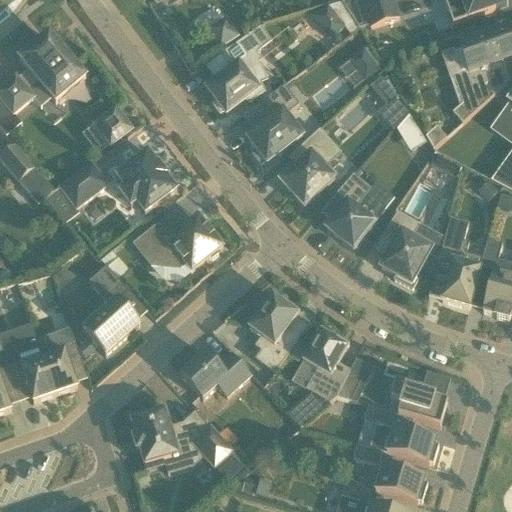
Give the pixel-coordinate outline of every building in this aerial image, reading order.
[(369,29),(370,32),(399,22),(391,0),(360,0),(359,0),(358,0),(355,1),(344,5),(360,32),(369,29)] [(442,0),(452,27),(508,8),(504,0),(442,0)] [(345,31),(329,9),(328,8),(312,20),(329,43),(345,31)] [(238,40),(229,25),(210,37),(219,52),(238,40)] [(503,66),(511,62),(511,44),(508,33),(493,39),(492,35),(480,40),(481,43),(460,52),(460,53),(470,78),(454,84),(462,108),(460,109),(452,116),(462,127),(510,86),(509,84),(493,98),(485,89),(490,85),(489,84),(485,72),(503,66)] [(56,106),(85,82),(63,55),(50,38),(32,53),(20,63),(28,73),(17,83),(16,81),(0,94),(0,101),(13,118),(33,101),(28,95),(39,86),(56,106)] [(207,93),(213,101),(215,104),(213,108),(220,117),(224,116),(226,119),(246,103),(250,106),(264,95),(258,82),(251,85),(244,77),(262,64),(256,57),(261,53),(249,38),(220,59),(231,75),(207,93)] [(363,52),(356,58),(372,79),(380,73),(379,72),(364,53),(363,52)] [(394,96),(382,82),(381,81),(370,90),(387,109),(395,102),(398,100),(394,96)] [(284,89),(257,110),(266,121),(264,123),(267,127),(247,143),(256,154),(252,157),(261,168),(265,165),(267,168),(293,148),(302,141),(292,127),(286,119),(299,109),(284,89)] [(95,128),(110,149),(131,133),(115,112),(95,128)] [(409,119),(397,134),(402,142),(418,133),(409,119)] [(436,130),(425,140),(433,153),(446,142),(436,130)] [(298,170),(281,187),(304,212),(335,184),(323,171),(339,156),(319,134),(290,161),(298,170)] [(15,150),(0,162),(0,163),(19,186),(34,173),(15,150)] [(145,219),(177,195),(166,181),(168,180),(160,169),(158,170),(148,156),(116,181),(145,219)] [(456,182),(461,172),(436,160),(431,170),(456,182)] [(60,193),(76,213),(108,189),(92,169),(60,193)] [(354,179),(321,216),(322,217),(326,211),(337,220),(326,234),(353,255),(374,228),(356,213),(372,193),(354,179)] [(490,185),(481,192),(491,203),(499,195),(490,185)] [(418,229),(398,218),(375,251),(389,259),(381,273),(395,281),(394,284),(412,294),(418,285),(415,283),(420,274),(429,259),(431,254),(410,243),(418,229)] [(165,286),(186,269),(191,276),(209,262),(212,263),(218,258),(218,255),(223,251),(198,220),(180,235),(168,221),(134,248),(149,267),(165,286)] [(450,222),(447,234),(444,243),(440,259),(454,263),(443,303),(442,305),(469,313),(470,310),(481,270),(480,270),(482,263),(467,259),(468,255),(466,255),(469,247),(463,245),(468,227),(450,222)] [(509,326),(511,314),(511,268),(506,267),(498,265),(502,249),(497,247),(487,245),(482,263),(480,270),(481,270),(494,274),(483,314),(482,316),(497,320),(496,322),(509,326)] [(429,259),(420,274),(434,281),(439,264),(429,259)] [(89,286),(110,310),(83,334),(105,360),(140,329),(132,320),(143,311),(106,270),(89,286)] [(60,276),(53,281),(58,294),(68,286),(60,276)] [(261,342),(256,350),(262,354),(256,362),(275,376),(288,360),(296,348),(297,346),(285,337),(297,319),(295,317),(297,314),(286,306),(284,309),(273,301),(259,320),(256,318),(248,328),(251,331),(249,333),(261,342)] [(337,369),(349,348),(337,341),(335,345),(319,336),(311,349),(314,351),(304,367),(305,368),(317,374),(306,393),(309,395),(286,415),(301,432),(330,407),(337,401),(350,376),(337,369)] [(64,356),(42,363),(55,399),(77,392),(73,380),(85,376),(75,347),(62,351),(64,356)] [(288,360),(298,366),(306,354),(296,348),(288,360)] [(18,399),(8,370),(3,355),(0,356),(0,418),(11,414),(7,403),(18,399)] [(203,404),(217,391),(227,401),(251,380),(232,359),(218,372),(206,358),(181,381),(203,404)] [(33,407),(55,399),(42,363),(22,370),(20,365),(8,370),(18,399),(30,396),(33,407)] [(350,376),(337,401),(351,406),(362,382),(350,376)] [(402,406),(398,420),(440,432),(448,407),(420,399),(422,393),(395,385),(390,402),(402,406)] [(368,411),(364,424),(377,429),(389,432),(393,418),(368,411)] [(215,472),(215,471),(234,491),(251,475),(233,455),(232,456),(194,416),(210,433),(198,444),(183,427),(169,431),(165,415),(148,420),(143,415),(132,425),(136,441),(133,442),(137,455),(140,454),(146,474),(164,468),(163,464),(178,459),(178,458),(188,455),(194,449),(215,472)] [(387,458),(429,470),(430,467),(433,468),(439,449),(435,448),(436,445),(394,433),(389,432),(377,429),(370,453),(382,457),(387,458)] [(227,431),(218,440),(228,451),(237,443),(227,431)] [(254,462),(271,447),(264,439),(247,453),(254,462)] [(357,449),(353,463),(378,470),(382,457),(370,453),(357,449)] [(375,496),(417,509),(418,505),(422,506),(427,488),(424,487),(425,483),(383,471),(375,496)] [(242,496),(254,499),(255,498),(258,485),(246,482),(234,493),(242,496)] [(258,485),(255,498),(267,502),(271,487),(259,484),(258,485)] [(379,511),(371,510),(367,508),(370,495),(345,487),(341,501),(359,506),(357,511),(379,511)]
